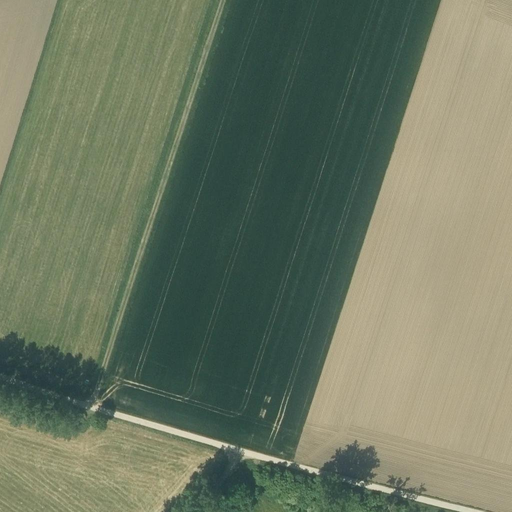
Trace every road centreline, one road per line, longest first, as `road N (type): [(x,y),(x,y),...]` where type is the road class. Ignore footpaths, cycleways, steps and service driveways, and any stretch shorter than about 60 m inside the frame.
road 1 (unclassified): [(0,374),(487,511)]
road 2 (track): [(89,402),(221,0)]
